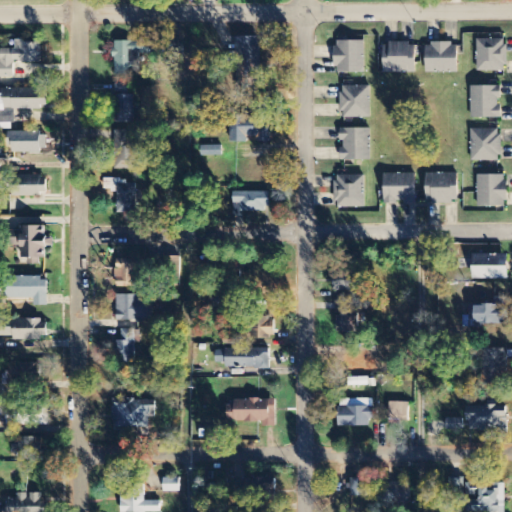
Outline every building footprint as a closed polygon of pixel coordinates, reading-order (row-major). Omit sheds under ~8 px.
[(260,89),(260,38),(237,38),(237,89),(260,89)] [(476,69),(505,69),(505,38),(476,38),(476,69)] [(362,39),(334,39),(334,71),(362,71),(362,39)] [(115,75),(141,74),(140,56),(162,55),(162,41),(115,42),(115,75)] [(384,41),(384,71),(415,71),(415,41),(384,41)] [(457,41),(425,41),(425,71),(457,71),(457,41)] [(42,42),(16,43),(16,50),(0,50),(1,78),(15,78),(15,63),(42,63),(42,42)] [(184,46),(167,46),(167,63),(183,63),(184,46)] [(369,84),(339,84),(339,116),(369,116),(369,84)] [(500,116),(500,85),(470,85),(470,116),(500,116)] [(0,109),(47,111),(48,99),(42,99),(42,91),(0,90),(0,109)] [(116,95),(114,123),(133,124),(135,96),(116,95)] [(270,143),(271,117),(237,116),(236,127),(231,127),(231,143),(248,144),(248,138),(259,138),(259,142),(270,143)] [(368,159),(368,127),(339,127),(340,159),(368,159)] [(470,159),(499,159),(499,128),(470,128),(470,159)] [(132,132),(117,132),(116,170),(139,171),(140,148),(131,148),(132,132)] [(48,135),(8,134),(7,145),(13,145),(13,153),(48,154),(48,135)] [(222,157),(222,147),(201,146),(201,156),(222,157)] [(383,202),(415,202),(415,172),(383,172),(383,202)] [(425,172),(425,201),(457,201),(457,172),(425,172)] [(362,174),(333,174),(333,206),(362,206),(362,174)] [(476,205),(505,205),(505,174),(476,174),(476,205)] [(20,197),(48,196),(47,178),(20,179),(20,197)] [(137,181),(105,181),(105,192),(118,192),(117,214),(136,214),(137,181)] [(271,193),(234,193),(234,204),(241,204),(241,212),(270,213),(271,193)] [(509,255),(473,256),(474,281),(509,280),(509,255)] [(118,288),(142,289),(143,265),(123,265),(122,281),(118,280),(118,288)] [(333,292),(360,292),(360,272),(334,272),(333,292)] [(1,279),(1,300),(34,299),(34,307),(49,306),(48,278),(1,279)] [(154,322),(153,296),(117,296),(117,323),(154,322)] [(508,326),(508,298),(494,298),(494,306),(470,306),(471,327),(508,326)] [(337,314),(342,314),(343,333),(359,332),(359,313),(349,314),(348,302),(337,303),(337,314)] [(16,320),(15,340),(48,341),(48,321),(16,320)] [(274,339),(275,323),(252,323),(252,339),(274,339)] [(135,361),(135,341),(141,341),(141,331),(122,331),(122,342),(117,342),(117,361),(135,361)] [(270,351),(217,349),(217,368),(270,369),(270,351)] [(508,350),(486,350),(485,384),(507,384),(508,350)] [(376,374),(375,357),(349,357),(349,375),(376,374)] [(42,364),(9,362),(9,372),(4,372),(3,387),(40,389),(42,364)] [(348,379),(349,388),(369,387),(369,378),(348,379)] [(229,423),(264,424),(263,427),(276,428),(277,401),(230,400),(229,423)] [(149,429),(149,418),(156,419),(156,402),(128,401),(128,405),(114,405),(113,428),(149,429)] [(373,427),(372,401),(358,401),(358,404),(339,404),(340,428),(373,427)] [(410,404),(391,403),(390,422),(410,423),(410,404)] [(48,427),(49,406),(7,405),(7,427),(48,427)] [(471,431),(508,430),(507,407),(468,408),(468,422),(471,422),(471,431)] [(463,419),(447,420),(447,431),(464,431),(463,419)] [(44,438),(19,437),(19,461),(43,461),(44,438)] [(451,497),(467,496),(466,478),(450,479),(451,497)] [(165,493),(180,493),(180,479),(164,479),(165,493)] [(368,480),(350,480),(350,497),(368,497),(368,480)] [(385,504),(410,503),(410,483),(385,483),(385,504)] [(506,511),(506,483),(468,484),(468,511),(506,511)] [(121,511),(161,511),(162,502),(145,501),(145,490),(122,490),(121,511)] [(47,511),(48,494),(18,493),(18,501),(9,500),(9,509),(0,508),(0,511),(47,511)]
